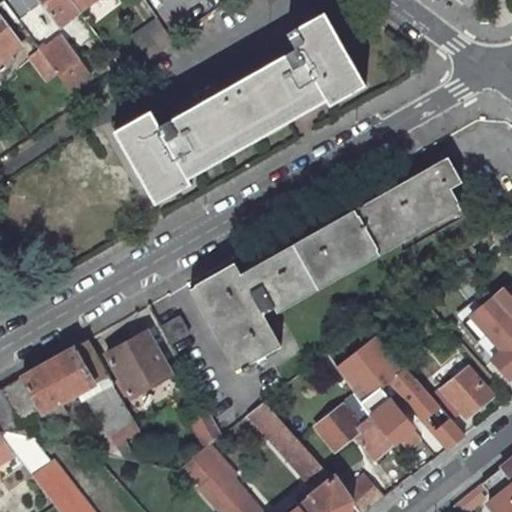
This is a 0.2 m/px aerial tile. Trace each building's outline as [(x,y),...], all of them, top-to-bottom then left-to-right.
[(31,8),(25,0),(2,0),(2,1),(18,22),(31,12),(31,8)] [(41,0),(60,25),(79,11),(73,3),(71,0),(41,0)] [(71,0),(73,3),(79,11),(92,0),(71,0)] [(151,112),(115,132),(156,204),(191,184),(188,179),(327,100),(330,105),(365,85),(324,13),(288,34),(297,49),(159,127),(151,112)] [(132,35),(147,56),(172,39),(157,17),(132,35)] [(0,61),(20,45),(0,18),(0,61)] [(62,36),(41,52),(41,53),(59,76),(71,91),(92,76),(62,36)] [(59,76),(41,53),(31,60),(49,83),(59,76)] [(462,182),(448,157),(235,277),(228,265),(194,285),(195,286),(194,286),(240,368),(241,367),(243,371),(249,368),(245,361),(274,345),(252,306),(257,303),(262,312),(459,203),(451,188),(462,182)] [(511,297),(502,307),(511,318),(511,297)] [(473,315),(504,350),(501,353),(491,360),(508,377),(511,374),(511,318),(502,307),(498,302),(494,298),(473,315)] [(473,315),(469,319),(501,353),(504,350),(473,315)] [(180,316),(162,325),(172,343),(189,333),(180,316)] [(381,388),(389,382),(406,369),(365,322),(326,353),(362,402),(381,388)] [(171,374),(147,331),(107,353),(131,396),(171,374)] [(87,398),(113,384),(88,340),(0,389),(0,430),(28,437),(21,425),(43,413),(78,393),(82,401),(87,398)] [(440,387),(440,388),(462,412),(466,417),(494,395),(467,365),(440,387)] [(403,396),(447,447),(464,434),(451,420),(430,396),(406,369),(389,382),(402,397),(403,396)] [(107,431),(132,416),(113,384),(87,398),(105,428),(98,433),(103,441),(111,437),(107,431)] [(381,388),(362,402),(373,417),(394,444),(413,428),(381,388)] [(451,420),(462,412),(440,388),(430,396),(451,420)] [(249,414),(317,490),(332,478),(331,477),(265,402),(249,414)] [(375,460),(394,444),(373,417),(362,402),(349,411),(343,404),(315,426),(335,450),(354,434),(375,460)] [(192,421),(206,448),(209,446),(222,435),(208,409),(192,421)] [(51,461),(33,438),(28,437),(0,430),(0,434),(3,438),(32,476),(56,506),(60,511),(93,511),(53,460),(51,461)] [(239,511),(260,511),(233,479),(236,476),(209,446),(206,448),(193,458),(211,479),(239,511)] [(104,466),(115,456),(91,451),(104,466)] [(511,460),(498,472),(510,487),(507,489),(511,495),(511,460)] [(342,467),(331,477),(332,478),(334,477),(352,501),(360,511),(364,511),(384,496),(367,476),(356,485),(342,467)] [(360,511),(352,501),(334,477),(332,478),(317,490),(309,496),(310,498),(292,511),(360,511)] [(222,511),(239,511),(211,479),(201,488),(222,511)] [(466,511),(484,498),(477,488),(453,507),(457,511),(466,511)]
